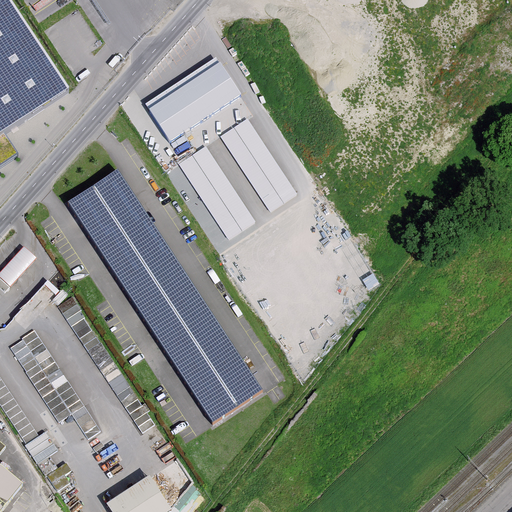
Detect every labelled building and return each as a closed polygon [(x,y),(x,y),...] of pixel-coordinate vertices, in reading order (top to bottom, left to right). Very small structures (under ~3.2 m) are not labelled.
[(0,0),(0,148),(73,101),(6,0),(0,0)] [(217,59),(146,105),(170,142),(241,97),(217,59)] [(247,119),(220,137),(270,213),(297,195),(247,119)] [(256,222),(205,146),(179,164),(229,240),(256,222)] [(258,393),(114,173),(64,206),(208,425),(258,393)] [(34,262),(21,252),(0,276),(0,293),(4,297),(34,262)] [(80,304),(66,308),(70,323),(84,318),(80,304)] [(36,330),(12,344),(28,371),(35,367),(36,368),(47,362),(47,363),(53,360),(36,330)] [(39,387),(58,420),(75,410),(78,415),(87,410),(64,372),(39,387)] [(0,511),(23,485),(0,466),(0,511)] [(118,511),(177,511),(158,476),(113,501),(118,511)] [(195,486),(185,494),(189,499),(200,491),(195,486)]
